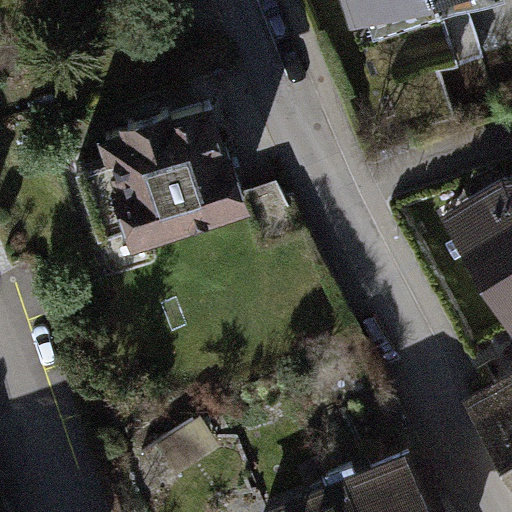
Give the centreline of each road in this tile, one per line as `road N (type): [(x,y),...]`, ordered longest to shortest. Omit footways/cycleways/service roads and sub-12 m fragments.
road 1 (residential): [(250,0),(329,200),(499,511)]
road 2 (residential): [(92,511),(13,313)]
